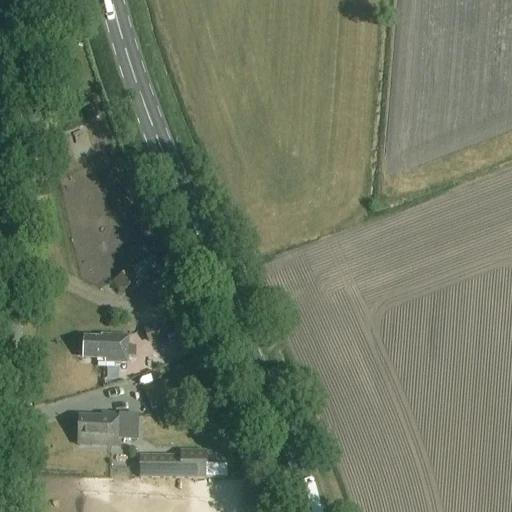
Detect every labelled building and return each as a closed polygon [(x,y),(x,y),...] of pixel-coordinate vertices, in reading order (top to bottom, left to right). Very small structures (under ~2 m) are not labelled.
[(130,269),(134,275),(155,262),(151,256),(130,269)] [(113,281),(121,294),(137,284),(130,271),(113,281)] [(48,290),(38,290),(38,316),(67,316),(67,303),(48,303),(48,290)] [(188,315),(169,322),(143,332),(148,346),(174,335),(184,359),(202,351),(188,315)] [(128,339),(100,337),(100,342),(84,341),(83,359),(104,360),(104,364),(126,366),(128,339)] [(150,412),(174,403),(161,369),(132,380),(138,394),(143,392),(150,412)] [(195,374),(176,381),(182,398),(201,391),(195,374)] [(77,447),(119,449),(121,417),(101,416),(101,420),(78,419),(77,447)] [(179,466),(139,465),(139,480),(204,481),(204,454),(180,454),(179,466)]
